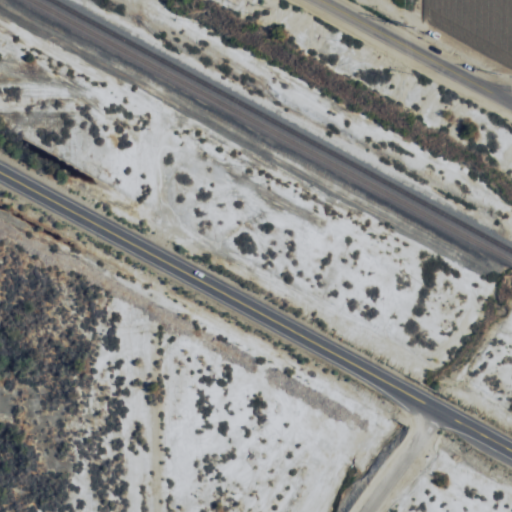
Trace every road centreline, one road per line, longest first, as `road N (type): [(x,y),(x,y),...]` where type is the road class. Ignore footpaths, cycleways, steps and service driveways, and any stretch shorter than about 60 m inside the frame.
road 1 (secondary): [(0,175),(511,454)]
road 2 (residential): [(511,107),(318,0)]
